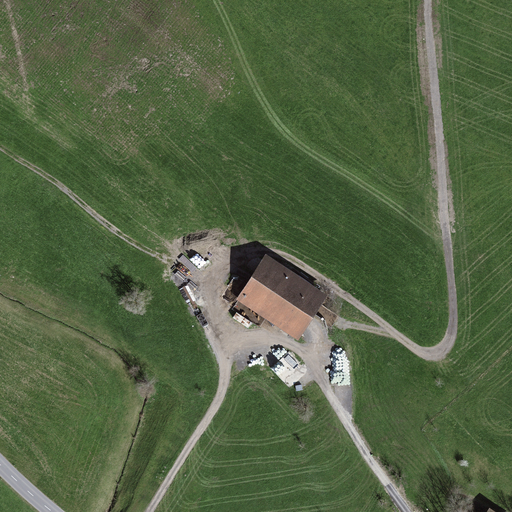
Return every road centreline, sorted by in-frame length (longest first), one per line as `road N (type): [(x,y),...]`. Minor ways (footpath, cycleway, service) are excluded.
road 1 (track): [(433,0),(454,311),(453,344),(433,360),(260,242),(238,261),(186,274),(136,247),(22,161)]
road 2 (track): [(151,511),(222,400),(227,361),(244,344),(284,341),(305,355),(407,511)]
